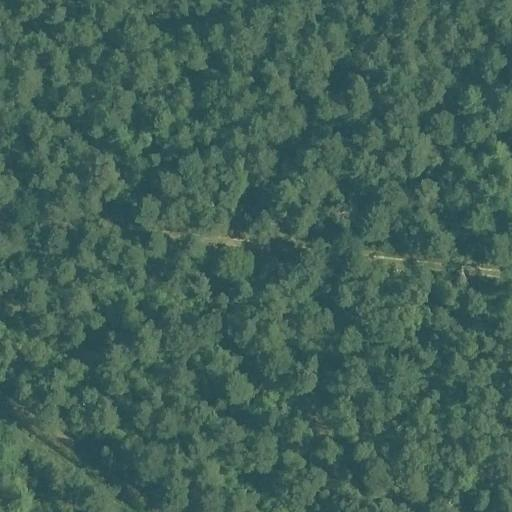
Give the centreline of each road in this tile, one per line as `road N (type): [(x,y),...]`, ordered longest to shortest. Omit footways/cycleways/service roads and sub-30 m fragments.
road 1 (track): [(511,272),(0,220)]
road 2 (track): [(232,244),(242,199),(409,0)]
road 3 (track): [(170,511),(0,387)]
